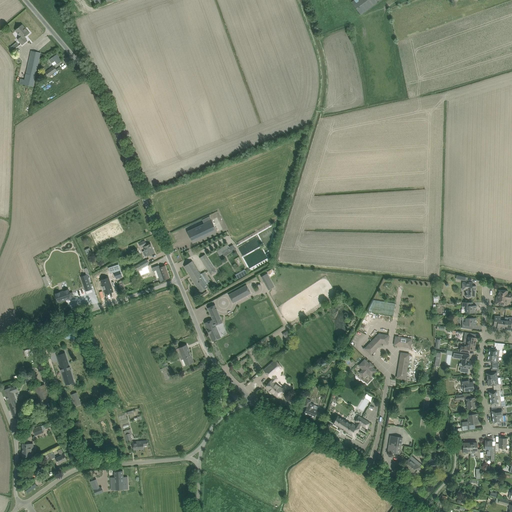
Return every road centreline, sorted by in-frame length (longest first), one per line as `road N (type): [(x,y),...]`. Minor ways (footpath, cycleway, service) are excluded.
road 1 (unclassified): [(25,0),(99,93),(177,279)]
road 2 (unclassified): [(416,511),(330,443),(253,399)]
road 3 (unclassified): [(0,340),(177,279)]
road 4 (unclassified): [(21,507),(83,467),(185,458)]
road 5 (track): [(83,467),(37,327)]
